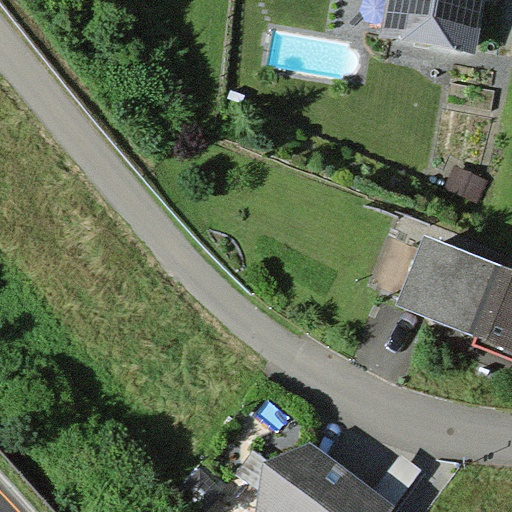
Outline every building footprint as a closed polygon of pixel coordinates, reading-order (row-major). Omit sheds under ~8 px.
[(475,50),(483,0),(388,0),(383,34),(475,50)] [(486,180),(456,167),(442,200),(472,213),(486,180)] [(511,269),(424,234),(396,304),(477,337),(511,350),(511,269)] [(511,359),(511,350),(477,337),(473,345),(511,359)] [(389,511),(394,505),(309,440),(268,459),(263,462),(259,487),(255,511),(389,511)] [(263,462),(268,459),(254,451),(236,473),(259,487),(263,462)]
